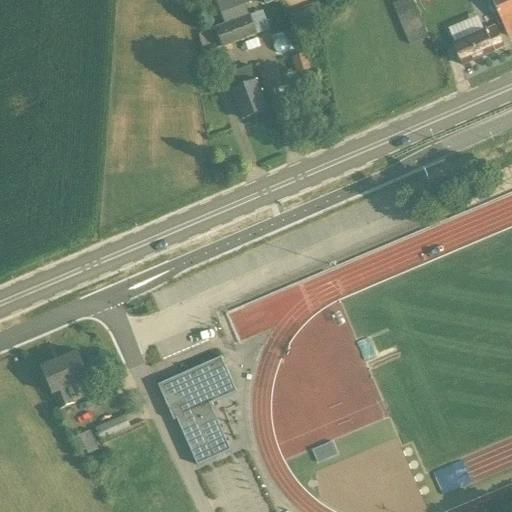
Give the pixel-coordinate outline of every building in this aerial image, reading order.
[(259,0),(215,0),(221,14),(259,0)] [(262,0),(251,3),(254,13),(270,8),(267,0),(262,0)] [(417,0),(404,0),(396,3),(411,41),(431,34),(417,0)] [(511,0),(491,0),(507,37),(511,35),(511,0)] [(222,49),(258,36),(249,15),(214,28),(222,49)] [(463,66),(504,48),(495,27),(454,44),(463,66)] [(242,120),(268,111),(251,67),(232,74),(237,89),(231,91),(242,120)] [(42,369),(53,395),(60,411),(73,405),(66,389),(88,380),(77,354),(42,369)] [(222,357),(178,377),(179,378),(160,387),(159,385),(158,386),(174,422),(175,421),(175,420),(176,419),(197,466),(231,451),(210,405),(236,393),(221,359),(222,359),(222,357)] [(92,428),(97,440),(127,428),(122,416),(92,428)]
